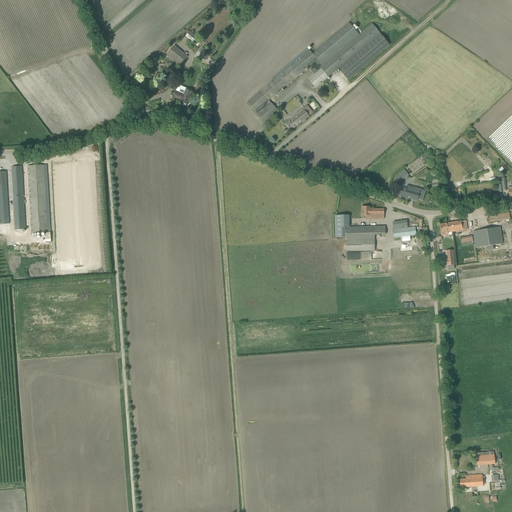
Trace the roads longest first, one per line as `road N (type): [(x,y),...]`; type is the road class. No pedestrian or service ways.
road 1 (track): [(134,511),(106,129)]
road 2 (unclassified): [(450,473),(429,213)]
road 3 (unclassified): [(429,213),(268,158)]
road 4 (track): [(451,0),(331,104)]
road 5 (unclassified): [(0,153),(123,124)]
